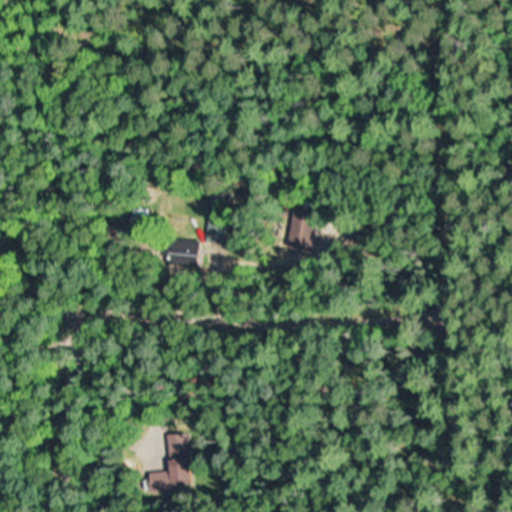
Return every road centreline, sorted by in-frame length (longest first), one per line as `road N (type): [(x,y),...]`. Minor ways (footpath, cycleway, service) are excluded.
road 1 (residential): [(70,511),(68,364),(87,321),(119,309),(446,321),(462,310)]
road 2 (residential): [(470,511),(457,0)]
